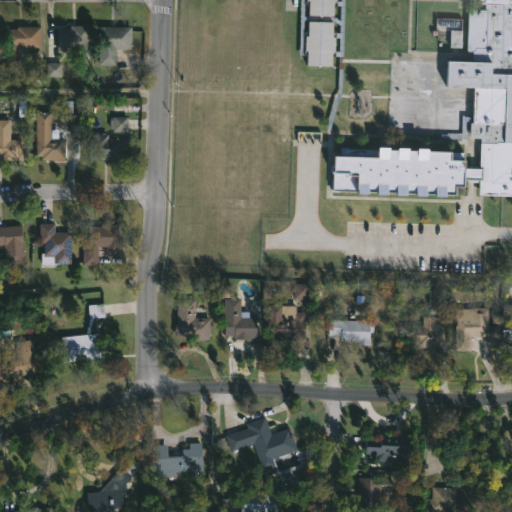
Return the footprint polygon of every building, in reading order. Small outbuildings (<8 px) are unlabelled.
[(511,0),(511,196),(479,195),(480,177),(452,176),(452,178),(445,178),(445,174),(442,174),(442,189),(417,188),(417,173),(416,173),(416,163),(414,163),(414,154),(418,154),(418,144),(442,144),(442,138),(427,143),(426,140),(442,133),(459,134),(459,130),(461,130),(462,116),(474,118),(475,89),(448,88),(449,62),(473,63),(473,51),(471,51),(470,53),(468,53),(467,51),(468,9),(485,10),(485,4),(481,4),(482,0),(474,0),(474,2),(467,2),(467,0),(395,0),(394,60),(378,59),(378,65),(343,64),(342,77),(338,77),(338,57),(335,57),(335,51),(339,51),(339,38),(336,38),(336,33),(339,33),(340,25),(333,21),(332,37),(335,37),(335,53),(332,53),(332,67),(307,66),(307,56),(299,56),(300,12),(297,12),(297,7),(300,7),(300,0),(511,0)] [(448,40),(448,29),(461,30),(461,19),(437,18),(436,40),(448,40)] [(40,27),(40,48),(25,48),(25,52),(17,51),(17,71),(1,71),(2,46),(5,47),(6,29),(17,29),(17,27),(40,27)] [(88,27),(88,55),(76,55),(76,48),(68,48),(68,53),(57,53),(57,29),(70,29),(70,27),(88,27)] [(102,65),(98,65),(98,27),(132,27),(132,49),(113,49),(113,65),(102,65)] [(449,47),(460,48),(461,30),(449,30),(449,47)] [(60,63),(45,64),(46,77),(60,77),(60,63)] [(71,113),(71,101),(61,101),(61,113),(71,113)] [(51,141),(51,144),(62,144),(62,161),(41,161),(41,157),(35,157),(35,113),(51,112),(51,141)] [(127,117),(110,117),(110,132),(126,133),(127,117)] [(9,133),(9,140),(22,140),(21,161),(0,161),(0,120),(9,120),(9,133)] [(108,135),(108,139),(128,139),(128,149),(122,149),(122,161),(89,161),(89,135),(108,135)] [(54,224),(54,231),(74,232),(73,263),(55,263),(54,266),(40,266),(41,252),(43,252),(43,242),(39,242),(39,224),(54,224)] [(0,226),(22,225),(24,264),(5,265),(4,244),(0,244),(0,226)] [(120,241),(119,256),(105,256),(105,247),(99,247),(99,249),(97,249),(97,265),(82,264),(83,250),(88,250),(88,228),(101,228),(101,225),(121,225),(121,241),(120,241)] [(293,299),(307,299),(307,284),(293,284),(293,299)] [(232,292),(232,297),(240,297),(241,317),(256,317),(256,337),(251,337),(251,338),(234,338),(234,335),(225,335),(224,297),(222,297),(222,289),(232,289),(232,292)] [(209,335),(209,340),(175,338),(177,298),(195,299),(195,316),(210,317),(209,335)] [(296,309),(296,311),(305,311),(305,339),(268,340),(267,304),(296,303),(296,309)] [(511,319),(511,304),(502,304),(501,319),(511,319)] [(471,349),(456,350),(455,308),(488,306),(489,336),(471,336),(471,349)] [(435,315),(435,320),(441,320),(442,342),(436,342),(436,347),(417,347),(417,343),(408,344),(408,338),(402,338),(401,325),(423,325),(422,315),(435,315)] [(374,321),(373,332),(370,332),(370,344),(359,343),(359,341),(340,340),(341,335),(328,335),(329,318),(374,321)] [(98,357),(64,361),(61,336),(97,332),(100,357),(98,357)] [(0,378),(0,357),(18,354),(15,341),(35,337),(40,372),(0,378)] [(270,432),(270,433),(289,427),(296,449),(273,457),(275,465),(263,469),(254,443),(230,451),(225,434),(248,426),(246,422),(264,416),(270,432)] [(406,432),(406,438),(408,438),(408,455),(357,453),(357,439),(377,440),(377,433),(397,434),(398,432),(406,432)] [(201,442),(203,472),(154,475),(152,445),(166,444),(167,456),(183,455),(182,448),(189,448),(189,442),(201,442)] [(280,472),(306,465),(302,450),(276,456),(280,472)] [(136,479),(126,489),(112,476),(129,457),(137,464),(129,473),(136,479)] [(393,482),(393,493),(376,492),(375,506),(356,505),(357,476),(390,477),(389,482),(393,482)] [(483,489),(482,511),(426,511),(427,497),(432,498),(432,486),(483,489)] [(281,489),(280,511),(228,511),(229,488),(281,489)] [(511,492),(511,511),(501,511),(502,492),(511,492)]
